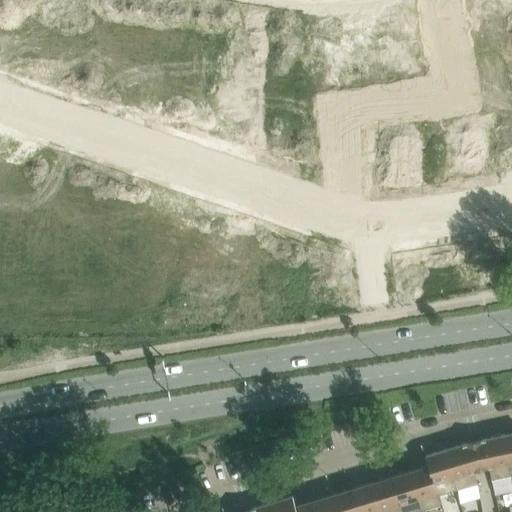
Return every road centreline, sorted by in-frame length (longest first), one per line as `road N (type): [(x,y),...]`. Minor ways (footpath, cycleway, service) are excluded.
road 1 (secondary): [(0,438),(511,354)]
road 2 (residential): [(511,417),(194,511)]
road 3 (secondary): [(511,322),(190,374)]
road 4 (residential): [(238,180),(382,221),(511,199)]
road 5 (secondary): [(190,374),(165,361),(0,382)]
road 6 (secondary): [(190,374),(0,406)]
road 7 (residential): [(238,180),(303,0)]
